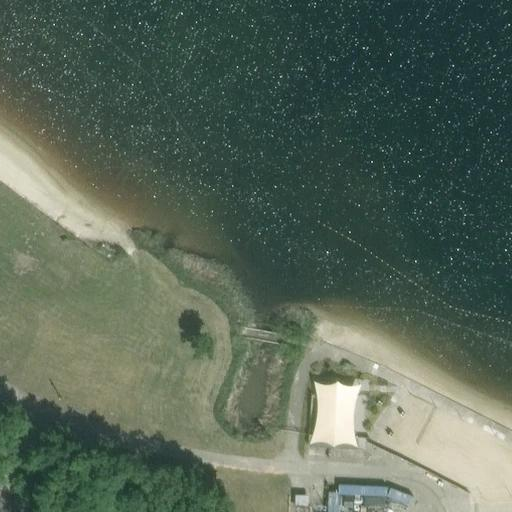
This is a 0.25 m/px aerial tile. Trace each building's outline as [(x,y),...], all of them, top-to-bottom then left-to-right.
[(13,194),(0,209),(0,210),(15,223),(29,207),(13,194)] [(97,252),(90,271),(109,278),(115,259),(97,252)] [(35,368),(27,389),(46,395),(54,375),(35,368)] [(422,419),(412,447),(448,460),(458,432),(422,419)] [(308,452),(334,453),(334,443),(309,441),(308,452)] [(364,455),(364,444),(339,443),(339,453),(364,455)] [(309,496),(296,495),(296,509),(309,510),(309,496)]
